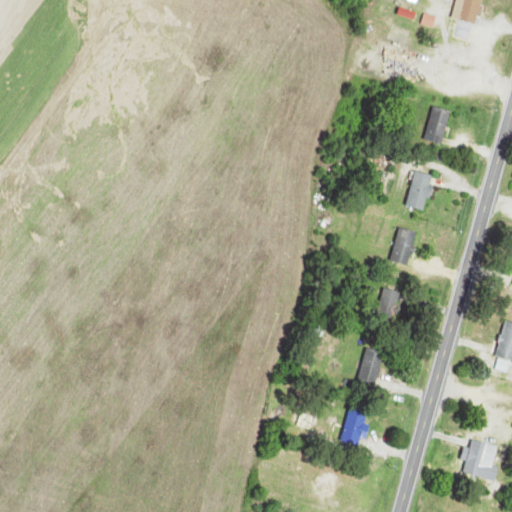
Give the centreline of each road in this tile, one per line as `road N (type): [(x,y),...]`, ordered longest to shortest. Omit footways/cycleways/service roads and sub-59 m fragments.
road 1 (track): [(230,511),(291,268),(308,150),(344,60)]
road 2 (secondary): [(401,511),(511,111)]
